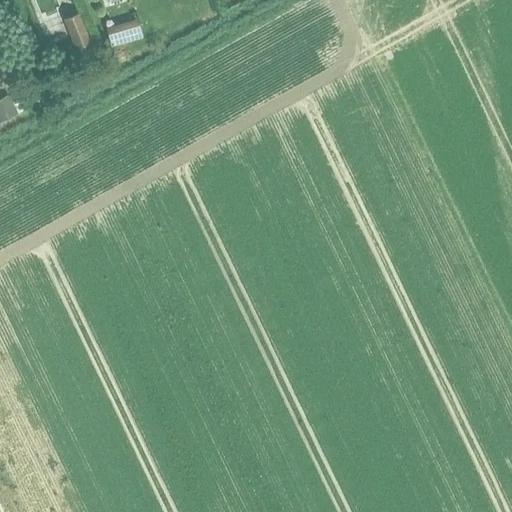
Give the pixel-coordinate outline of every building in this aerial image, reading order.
[(27,0),(37,31),(57,24),(49,0),(27,0)] [(138,26),(132,8),(102,18),(108,36),(138,26)] [(91,40),(79,11),(63,18),(75,47),(91,40)] [(25,78),(17,82),(26,105),(35,101),(25,78)] [(0,95),(0,120),(0,121),(20,110),(8,91),(0,95)]
